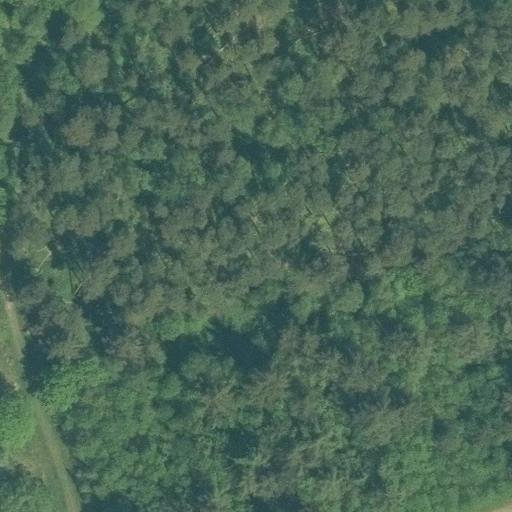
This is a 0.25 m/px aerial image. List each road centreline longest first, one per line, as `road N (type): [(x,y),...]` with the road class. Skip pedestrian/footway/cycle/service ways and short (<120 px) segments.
road 1 (track): [(13,125),(2,269),(34,398),(76,511)]
road 2 (track): [(61,0),(37,40),(13,125)]
